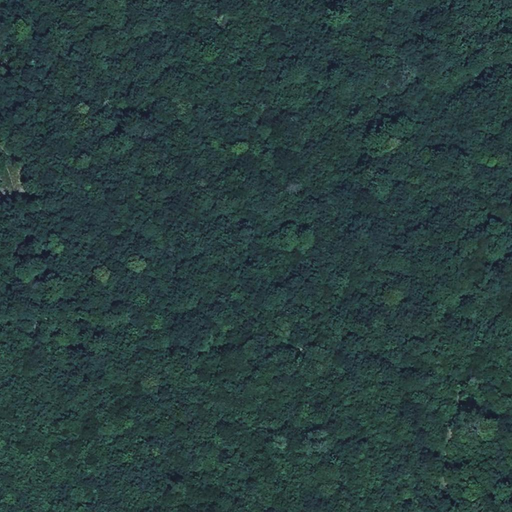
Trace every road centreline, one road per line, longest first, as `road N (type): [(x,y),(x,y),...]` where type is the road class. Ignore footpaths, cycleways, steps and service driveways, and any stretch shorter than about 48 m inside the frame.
road 1 (track): [(511,399),(481,381),(289,345),(51,339),(0,314)]
road 2 (track): [(481,381),(450,447),(452,494),(485,511)]
